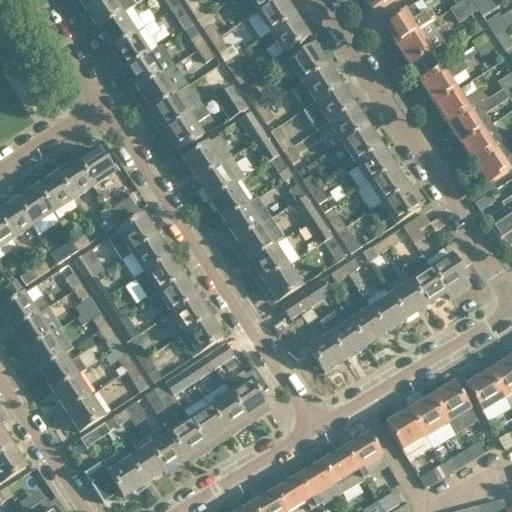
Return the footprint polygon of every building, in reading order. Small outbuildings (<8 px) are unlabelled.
[(78,0),(85,10),(99,0),(78,0)] [(130,0),(99,0),(85,10),(98,30),(122,14),(131,9),(135,6),(130,0)] [(174,0),(162,0),(170,10),(174,7),(175,9),(179,7),(174,0)] [(192,14),(201,9),(194,0),(189,0),(189,1),(188,0),(185,0),(183,1),(192,14)] [(275,0),(231,0),(229,1),(243,22),(254,15),(253,15),(275,0)] [(294,18),(282,0),(275,0),(253,15),(254,15),(267,35),(294,18)] [(364,0),(372,12),(390,0),(364,0)] [(469,0),(466,0),(455,8),(449,12),(459,26),(478,13),(475,8),(469,0)] [(469,0),(475,8),(487,0),(469,0)] [(192,26),(187,18),(179,7),(175,9),(174,7),(170,10),(178,23),(184,32),(192,26)] [(131,9),(122,14),(98,30),(111,50),(136,34),(144,29),(131,9)] [(405,12),(382,27),(376,31),(384,44),(391,40),(395,47),(418,32),(434,21),(428,12),(412,23),(405,12)] [(485,24),(494,38),(503,32),(510,28),(500,14),(485,24)] [(308,39),(294,18),(267,35),(281,57),(308,39)] [(418,32),(395,47),(408,67),(431,52),(445,43),(432,23),(418,32)] [(212,26),(204,32),(210,42),(214,39),(216,42),(220,39),(212,26)] [(144,29),(136,34),(111,50),(125,71),(149,55),(157,49),(144,29)] [(511,47),(511,45),(503,32),(494,38),(504,53),(511,47)] [(202,50),(206,48),(197,35),(189,40),(196,51),(201,48),(202,50)] [(470,44),(475,52),(489,43),(484,35),(470,44)] [(218,55),(227,49),(220,39),(216,42),(214,39),(210,42),(218,55)] [(494,50),(489,43),(475,52),(480,59),(494,50)] [(157,49),(149,55),(125,71),(138,91),(174,67),(161,47),(157,49)] [(213,58),(206,48),(202,50),(201,48),(196,51),(205,64),(213,58)] [(299,85),(326,67),(313,48),(286,65),(299,85)] [(444,72),(431,52),(408,67),(422,87),(444,72)] [(444,72),(422,87),(435,107),(458,92),(451,82),(468,72),(462,63),(461,61),(444,72)] [(229,72),(237,84),(246,78),(238,66),(229,72)] [(138,91),(151,111),(176,95),(187,87),(174,67),(138,91)] [(340,88),(326,67),(299,85),(312,105),(340,88)] [(224,75),(216,81),(223,91),(227,88),(229,91),(233,88),(224,75)] [(497,84),(502,92),(511,85),(511,79),(510,76),(497,84)] [(511,95),(511,85),(502,92),(507,99),(511,95)] [(152,112),(146,116),(154,128),(160,125),(164,132),(202,107),(188,87),(187,87),(176,95),(151,111),(151,112),(152,112)] [(247,109),(233,88),(229,91),(227,88),(223,91),(224,93),(214,100),(228,121),(247,109)] [(340,88),(312,105),(303,112),(316,132),(326,125),(353,108),(340,88)] [(465,103),(458,92),(435,107),(448,127),(479,107),(487,101),(481,92),(465,103)] [(257,95),(248,101),(255,112),(260,109),(261,111),(266,108),(257,95)] [(203,106),(202,107),(164,132),(178,152),(177,153),(177,154),(203,137),(196,126),(210,116),(203,106)] [(492,126),(479,107),(448,127),(461,147),(492,126)] [(260,109),(256,112),(265,126),(274,120),(266,108),(261,111),(260,109)] [(366,128),(353,108),(326,125),(339,146),(366,128)] [(266,136),(251,113),(238,122),(253,144),(266,136)] [(474,167),(497,152),(505,146),(492,126),(461,147),(474,167)] [(352,166),(379,148),(366,128),(339,146),(352,166)] [(283,135),(275,141),(282,152),(287,149),(288,151),(292,149),(283,135)] [(253,144),(266,164),(269,162),(268,161),(273,158),(274,160),(279,158),(278,156),(279,156),(266,136),(253,144)] [(199,151),(183,162),(183,163),(185,162),(197,181),(232,158),(219,138),(209,145),(199,151)] [(511,141),(505,146),(497,152),(474,167),(487,187),(504,176),(510,172),(503,162),(511,156),(511,141)] [(393,168),(379,148),(352,166),(366,186),(393,168)] [(287,149),(282,152),(292,167),(300,161),(292,149),(288,151),(287,149)] [(77,164),(93,188),(114,175),(97,150),(77,164)] [(277,174),(287,167),(279,156),(278,156),(279,158),(274,160),(273,158),(268,161),(269,162),(277,174)] [(235,185),(245,178),(232,158),(197,181),(210,201),(235,185)] [(77,164),(57,177),(73,201),(93,188),(77,164)] [(393,168),(366,186),(379,206),(406,189),(393,168)] [(57,177),(37,190),(53,215),(73,201),(57,177)] [(311,177),(302,183),(310,194),(315,191),(316,193),(320,191),(311,177)] [(248,205),(235,185),(210,201),(223,221),(248,205)] [(297,186),(288,192),(295,201),(300,198),(301,201),(305,197),(297,186)] [(420,211),(406,189),(379,206),(370,212),(379,226),(388,220),(393,228),(420,211)] [(37,190),(16,204),(32,228),(53,215),(37,190)] [(327,202),(320,191),(316,193),(315,191),(310,194),(318,207),(327,202)] [(305,226),(318,218),(312,209),(305,197),(301,201),(300,198),(295,201),(296,203),(291,206),(292,207),(296,213),(297,214),(305,226)] [(113,217),(112,218),(118,227),(138,213),(129,199),(109,212),(113,217)] [(228,229),(223,232),(231,245),(236,242),(261,225),(271,219),(257,199),(254,201),(248,205),(223,221),(228,229)] [(0,222),(12,241),(32,228),(16,204),(0,214),(0,222)] [(505,209),(486,221),(508,256),(511,254),(511,211),(508,213),(505,209)] [(402,229),(409,239),(414,247),(424,240),(419,232),(430,225),(424,215),(402,229)] [(337,216),(328,222),(335,233),(340,230),(341,232),(345,230),(337,216)] [(106,234),(118,227),(112,218),(100,226),(106,234)] [(121,261),(129,255),(155,238),(142,218),(107,241),(121,261)] [(318,218),(305,226),(314,241),(311,243),(315,249),(318,246),(323,243),(324,243),(323,241),(326,239),(327,241),(331,238),(318,218)] [(440,218),(433,223),(439,231),(446,227),(440,218)] [(237,242),(231,246),(240,260),(246,256),(250,262),(249,263),(284,240),(271,219),(261,225),(236,242),(237,242)] [(0,222),(0,249),(12,241),(0,222)] [(353,241),(345,230),(341,232),(340,230),(335,233),(350,256),(362,249),(356,240),(353,241)] [(394,234),(383,242),(386,246),(384,247),(386,251),(399,242),(394,234)] [(84,236),(72,244),(73,244),(76,248),(74,249),(77,253),(90,244),(84,236)] [(155,238),(129,255),(121,261),(134,281),(143,276),(169,258),(155,238)] [(326,239),(323,241),(324,243),(337,264),(345,259),(331,238),(327,241),(326,239)] [(288,266),(297,260),(284,240),(249,263),(250,265),(251,264),(255,270),(249,274),(257,286),(288,266)] [(381,254),(386,251),(384,247),(386,246),(383,242),(370,250),(375,258),(381,254)] [(71,243),(51,256),(58,266),(65,261),(77,253),(74,249),(76,248),(73,244),(72,244),(71,243)] [(450,258),(430,271),(450,301),(462,292),(458,286),(466,282),(466,283),(467,282),(461,272),(471,265),(456,243),(445,250),(450,258)] [(370,250),(363,255),(368,263),(370,261),(375,258),(370,250)] [(79,272),(86,282),(90,279),(91,282),(96,279),(82,257),(73,263),(79,272)] [(169,258),(143,276),(134,281),(147,301),(148,300),(156,295),(182,278),(169,258)] [(410,284),(425,308),(445,295),(449,301),(450,301),(430,271),(422,258),(402,272),(403,274),(410,284)] [(353,261),(343,268),(346,272),(344,274),(346,277),(347,276),(357,292),(364,288),(353,272),(358,269),(353,261)] [(44,263),(33,270),(36,274),(33,276),(36,280),(49,271),(44,263)] [(302,288),(288,266),(257,286),(258,287),(264,284),(277,303),(276,304),(302,288)] [(334,285),(346,277),(344,274),(346,272),(343,268),(342,269),(329,277),(334,285)] [(20,279),(25,287),(36,280),(33,276),(36,274),(33,270),(20,279)] [(73,275),(65,281),(73,294),(73,293),(72,292),(77,290),(78,291),(82,289),(73,275)] [(182,278),(156,295),(148,300),(161,320),(169,315),(169,316),(195,299),(182,278)] [(103,289),(96,279),(91,282),(90,279),(86,282),(94,295),(103,289)] [(16,281),(11,284),(17,293),(22,289),(16,281)] [(301,295),(302,295),(305,299),(303,300),(306,304),(307,304),(306,303),(327,290),(322,282),(312,287),(301,295)] [(0,292),(5,300),(17,293),(11,284),(0,291),(0,292)] [(405,321),(425,308),(410,284),(390,297),(405,321)] [(0,312),(13,332),(38,316),(50,308),(37,289),(25,297),(24,296),(14,302),(0,311),(0,312)] [(89,299),(82,289),(78,291),(77,290),(72,292),(73,293),(73,294),(80,305),(89,299)] [(301,295),(281,308),(290,322),(310,309),(307,304),(306,304),(303,300),(305,299),(302,295),(301,295)] [(385,334),(405,321),(390,297),(369,311),(385,334)] [(209,319),(195,299),(169,316),(183,336),(209,319)] [(114,306),(105,312),(112,322),(116,320),(118,323),(123,319),(114,306)] [(369,311),(349,324),(365,348),(385,334),(369,311)] [(329,337),(344,361),(365,348),(349,324),(342,313),(321,326),(329,337)] [(51,336),(38,316),(13,332),(27,353),(51,336)] [(99,316),(91,321),(99,333),(103,330),(104,332),(109,329),(99,316)] [(116,320),(112,322),(127,344),(136,338),(123,319),(118,323),(116,320)] [(209,319),(183,336),(179,339),(193,360),(222,340),(209,319)] [(115,340),(109,329),(104,332),(103,330),(99,333),(107,345),(115,340)] [(51,336),(27,353),(40,373),(64,357),(51,336)] [(325,375),(325,374),(344,361),(329,337),(308,351),(325,376),(325,375)] [(204,356),(206,358),(207,358),(209,361),(206,363),(209,368),(211,367),(214,371),(234,358),(226,345),(224,343),(204,356)] [(132,352),(139,363),(143,360),(144,363),(149,360),(149,359),(140,346),(132,352)] [(126,356),(118,362),(125,373),(129,371),(130,372),(135,369),(126,356)] [(204,356),(183,369),(193,384),(214,371),(211,367),(209,368),(206,363),(209,361),(207,358),(206,358),(204,356)] [(64,357),(40,373),(53,393),(78,377),(85,372),(77,360),(70,364),(64,357)] [(152,363),(149,360),(144,363),(143,360),(139,363),(148,376),(156,371),(152,364),(152,363)] [(511,396),(511,361),(511,360),(488,373),(505,401),(511,396)] [(142,380),(135,369),(130,372),(129,371),(125,373),(134,386),(142,380)] [(183,369),(163,382),(165,385),(166,384),(169,388),(166,390),(169,394),(170,394),(173,398),(193,384),(183,369)] [(249,382),(230,395),(250,425),(262,417),(258,410),(265,406),(265,407),(266,407),(260,396),(268,391),(254,370),(245,376),(249,382)] [(509,408),(505,401),(488,373),(465,387),(482,414),(486,422),(509,408)] [(91,396),(78,377),(53,393),(66,413),(91,396)] [(165,385),(163,382),(151,390),(158,401),(164,410),(176,402),(173,398),(170,394),(169,394),(166,390),(169,388),(166,384),(165,385)] [(470,411),(454,384),(431,398),(447,425),(470,411)] [(204,400),(209,408),(225,432),(232,428),(236,434),(249,426),(249,427),(250,426),(250,425),(230,395),(229,395),(224,387),(204,400)] [(91,396),(66,413),(79,433),(78,434),(79,435),(105,418),(91,396)] [(447,425),(431,398),(409,412),(425,439),(447,425)] [(135,402),(123,410),(124,411),(126,411),(129,415),(126,417),(128,420),(129,419),(141,411),(135,402)] [(209,408),(189,422),(209,453),(210,453),(209,452),(222,444),(217,437),(225,432),(209,408)] [(123,410),(111,418),(117,427),(128,420),(126,417),(129,415),(126,411),(124,411),(123,410)] [(409,412),(385,426),(402,453),(408,463),(431,449),(425,439),(409,412)] [(168,435),(184,459),(192,454),(196,461),(208,453),(209,453),(189,422),(168,435)] [(109,432),(102,423),(81,436),(88,446),(109,432)] [(156,435),(160,441),(149,448),(164,472),(184,459),(168,435),(164,429),(156,435)] [(0,455),(11,448),(0,431),(0,455)] [(345,450),(358,472),(362,480),(368,477),(363,469),(382,458),(369,436),(345,450)] [(478,445),(464,453),(471,463),(484,455),(478,445)] [(164,472),(149,448),(137,456),(131,446),(122,452),(128,462),(144,486),(164,472)] [(0,486),(9,481),(25,470),(11,448),(0,455),(0,486)] [(345,450),(321,464),(334,486),(341,497),(364,482),(362,480),(358,472),(345,450)] [(457,471),(471,463),(464,453),(451,461),(457,471)] [(119,493),(124,500),(125,500),(124,499),(144,486),(128,462),(111,473),(105,463),(86,476),(85,475),(84,476),(103,505),(104,504),(103,503),(119,493)] [(298,478),(311,500),(315,508),(322,504),(317,496),(334,486),(321,464),(298,478)] [(432,472),(419,480),(425,491),(439,482),(432,472)] [(315,508),(311,500),(298,478),(274,492),(286,511),(291,511),(306,504),(310,511),(315,508)] [(286,511),(274,492),(251,507),(254,511),(286,511)] [(391,495),(377,504),(381,511),(390,511),(399,507),(391,495)] [(46,501),(29,511),(63,511),(56,500),(49,505),(46,501)] [(504,511),(502,503),(489,506),(490,511),(504,511)]
